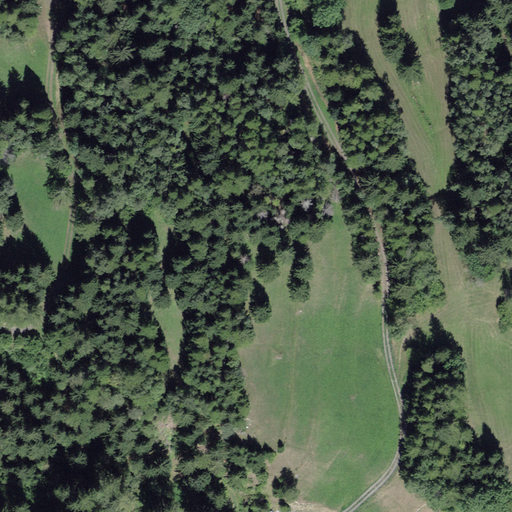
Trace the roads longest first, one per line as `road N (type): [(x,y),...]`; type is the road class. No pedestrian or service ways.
road 1 (track): [(284,0),(317,102),(396,222),(402,260),(391,332),(408,428),(405,459),(356,511)]
road 2 (track): [(0,321),(25,321),(51,290),(69,221),(50,0)]
